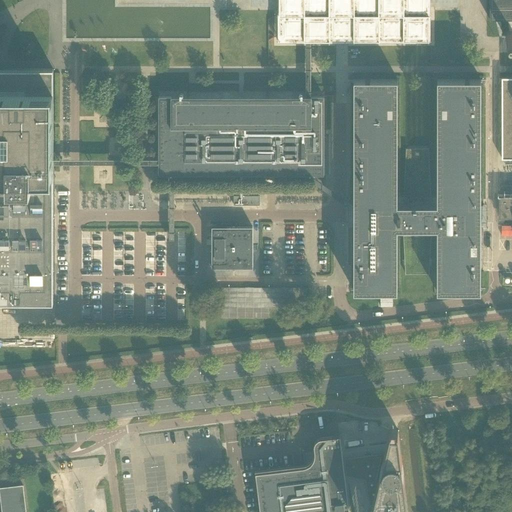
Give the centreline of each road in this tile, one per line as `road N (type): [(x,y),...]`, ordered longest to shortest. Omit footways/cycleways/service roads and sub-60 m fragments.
road 1 (secondary): [(0,426),(511,364)]
road 2 (secondary): [(511,338),(0,400)]
road 3 (unclassified): [(120,431),(333,405),(377,414),(511,398)]
road 4 (unclassified): [(339,214),(200,215),(200,280),(339,281)]
road 5 (unclassified): [(493,300),(493,70)]
road 6 (unclassified): [(339,281),(341,305),(356,317),(493,300)]
road 7 (unclassified): [(340,70),(339,214)]
road 8 (unclassified): [(0,446),(120,431)]
